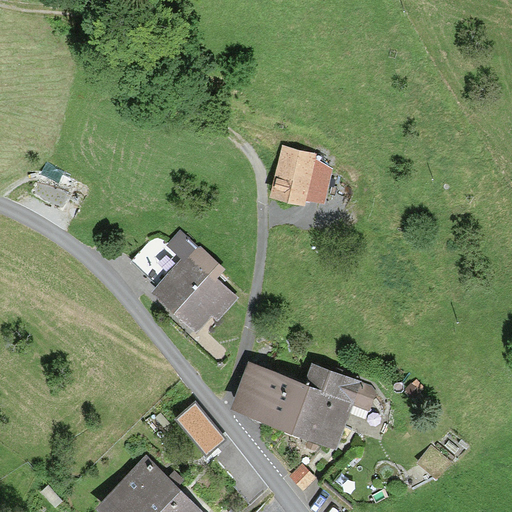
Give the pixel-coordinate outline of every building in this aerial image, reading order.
[(285,151),(279,171),(319,184),(326,168),(314,158),(285,151)] [(76,182),(47,166),(32,192),(61,208),(76,182)] [(317,201),(319,184),(279,171),(274,196),(299,205),(317,201)] [(163,245),(144,264),(165,285),(156,294),(196,335),(231,301),(209,278),(217,270),(185,237),(170,252),(163,245)] [(313,365),(302,390),(285,427),(330,447),(358,385),(313,365)] [(238,406),(285,427),(302,390),(255,369),(238,406)] [(197,399),(177,416),(208,452),(228,435),(197,399)] [(104,507),(109,511),(158,511),(182,489),(153,459),(104,507)] [(343,463),(327,482),(348,501),(365,482),(343,463)] [(30,466),(0,483),(0,490),(8,504),(23,496),(16,484),(35,474),(30,466)] [(204,511),(182,489),(158,511),(204,511)]
